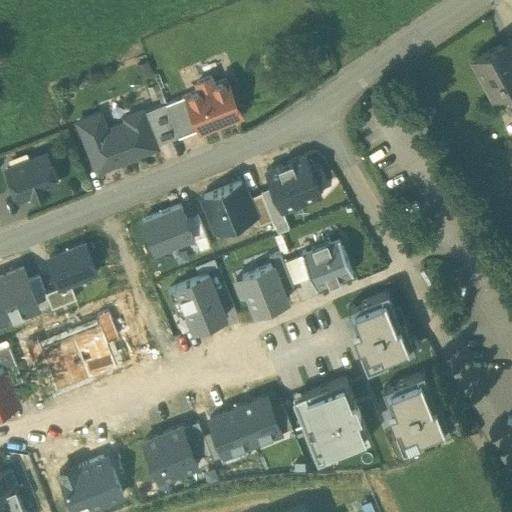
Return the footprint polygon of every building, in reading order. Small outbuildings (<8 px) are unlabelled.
[(511,58),(510,59),(502,43),(473,58),(494,96),(511,85),(511,58)] [(240,113),(226,78),(214,83),(211,76),(196,82),(199,89),(187,94),(201,127),(201,128),(240,113)] [(165,102),(179,136),(201,127),(187,94),(165,102)] [(179,136),(165,102),(143,111),(156,145),(179,136)] [(98,170),(157,146),(156,145),(143,111),(142,109),(125,116),(126,121),(106,129),(100,113),(78,121),(98,170)] [(58,181),(46,152),(7,168),(18,197),(32,192),(32,194),(47,188),(46,186),(58,181)] [(306,154),(266,170),(272,185),(282,209),(322,193),(306,154)] [(217,230),(255,215),(241,180),(203,195),(217,230)] [(282,209),(272,185),(262,190),(275,222),(285,217),(282,209)] [(181,204),(143,219),(156,251),(194,236),(186,217),(181,204)] [(197,212),(186,217),(194,236),(200,251),(211,246),(197,212)] [(338,237),(284,260),(293,282),(311,275),(317,287),(353,272),(338,237)] [(84,243),(49,256),(60,286),(61,286),(70,283),(96,273),(84,243)] [(272,263),(282,289),(294,284),(293,282),(284,260),(280,251),(269,255),(272,263)] [(28,261),(0,272),(0,326),(46,308),(28,261)] [(272,263),(236,277),(243,294),(248,292),(256,312),(270,307),(281,302),(287,300),(282,289),(272,263)] [(209,271),(167,288),(177,312),(183,309),(192,332),(228,317),(209,271)] [(76,297),(70,283),(61,286),(60,286),(46,291),(52,307),(76,297)] [(387,291),(348,307),(357,328),(354,330),(368,367),(416,348),(403,318),(399,319),(387,291)] [(0,348),(0,357),(4,367),(11,383),(22,378),(9,345),(0,348)] [(11,383),(4,367),(0,368),(0,410),(19,403),(11,383)] [(423,371),(384,387),(392,409),(389,410),(404,447),(451,429),(439,398),(434,400),(423,371)] [(345,375),(293,397),(319,458),(370,437),(345,375)] [(266,391),(237,403),(254,444),(261,442),(260,439),(269,435),(270,438),(282,433),(281,429),(271,405),(266,391)] [(282,401),(271,405),(281,429),(292,425),(282,401)] [(254,444),(237,403),(206,415),(212,430),(203,433),(210,449),(213,458),(222,455),(223,457),(234,453),(232,449),(245,444),(246,447),(254,444)] [(183,426),(195,455),(210,449),(203,433),(198,420),(183,426)] [(183,426),(182,424),(143,440),(159,479),(198,464),(195,455),(183,426)] [(0,504),(20,497),(9,469),(1,472),(0,472),(0,504)] [(26,511),(20,497),(0,504),(0,511),(26,511)]
